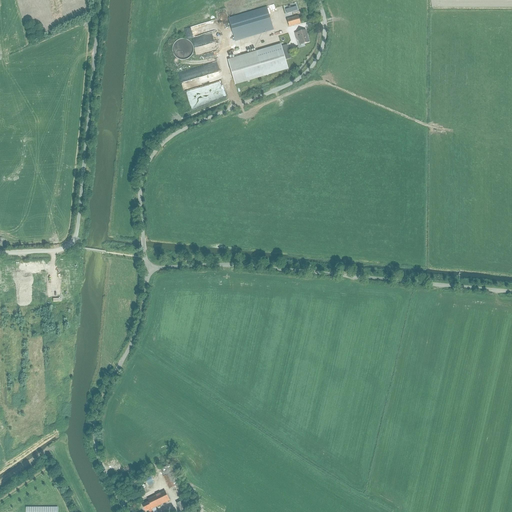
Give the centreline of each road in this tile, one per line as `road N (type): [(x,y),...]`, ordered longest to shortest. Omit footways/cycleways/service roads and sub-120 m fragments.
road 1 (unclassified): [(146,269),(139,184),(155,148),(298,75),(323,39),(318,0)]
road 2 (unclassified): [(511,291),(227,263),(146,269)]
road 3 (unclassified): [(0,266),(61,261),(77,230),(99,0)]
road 4 (unclassified): [(126,511),(100,456),(97,423),(139,329),(146,269)]
